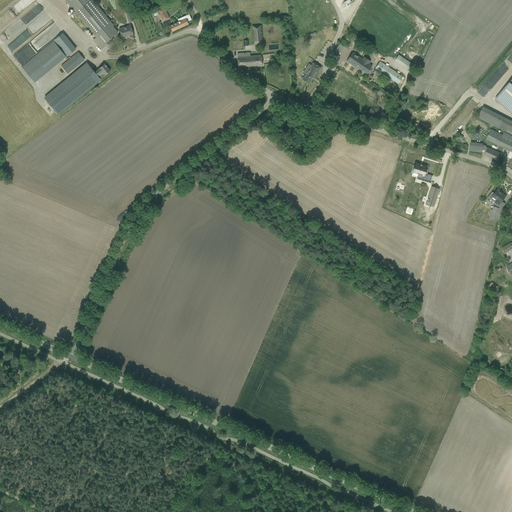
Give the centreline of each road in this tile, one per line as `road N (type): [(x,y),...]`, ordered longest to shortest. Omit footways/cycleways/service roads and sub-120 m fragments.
road 1 (tertiary): [(412,511),(68,356)]
road 2 (unclassified): [(68,356),(139,210),(271,95)]
road 3 (unclassified): [(511,174),(271,95)]
road 4 (unclassified): [(271,95),(192,30),(133,52)]
